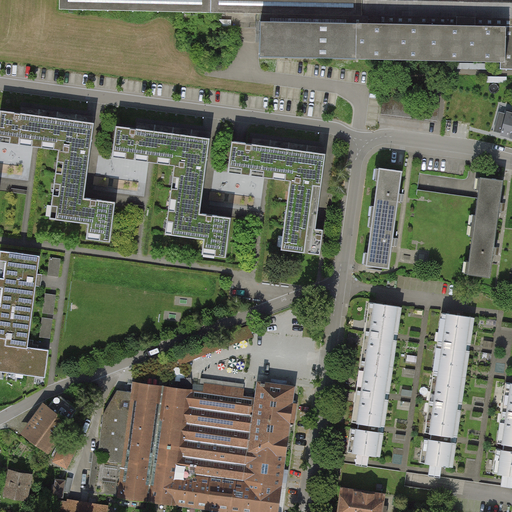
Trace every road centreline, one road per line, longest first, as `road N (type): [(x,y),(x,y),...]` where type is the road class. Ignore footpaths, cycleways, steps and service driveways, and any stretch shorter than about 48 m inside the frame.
road 1 (residential): [(360,143),(332,128),(0,84)]
road 2 (residential): [(0,419),(203,331),(338,287)]
road 3 (residential): [(338,287),(306,511)]
road 4 (residential): [(360,143),(387,139),(511,159)]
road 5 (residential): [(338,287),(360,143)]
